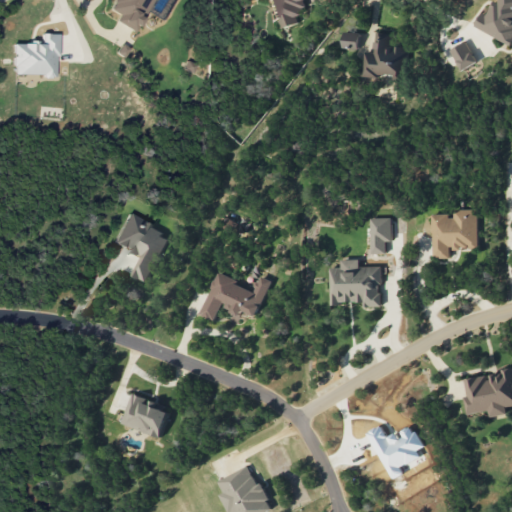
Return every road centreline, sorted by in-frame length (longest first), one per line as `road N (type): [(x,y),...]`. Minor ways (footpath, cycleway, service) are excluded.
road 1 (residential): [(0,316),(100,332),(257,391),(313,440),(337,501)]
road 2 (residential): [(511,311),(442,335),(297,420)]
